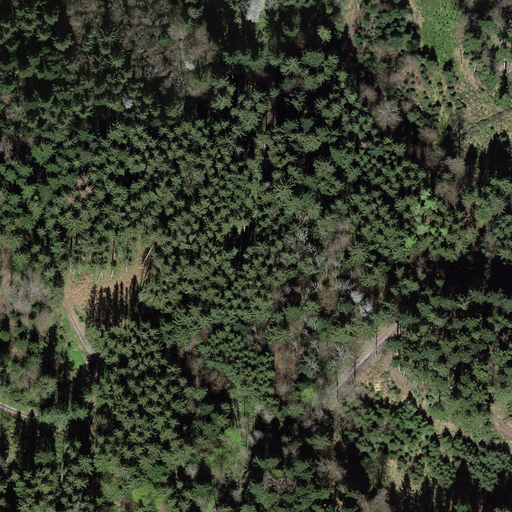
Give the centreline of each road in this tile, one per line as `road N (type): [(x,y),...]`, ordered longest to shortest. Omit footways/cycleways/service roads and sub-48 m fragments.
road 1 (track): [(358,0),(328,99),(288,129),(105,136),(55,155),(40,187),(41,219),(93,378),(63,413),(27,415),(0,404)]
road 2 (track): [(214,511),(511,202)]
road 3 (track): [(186,0),(257,23),(333,0)]
